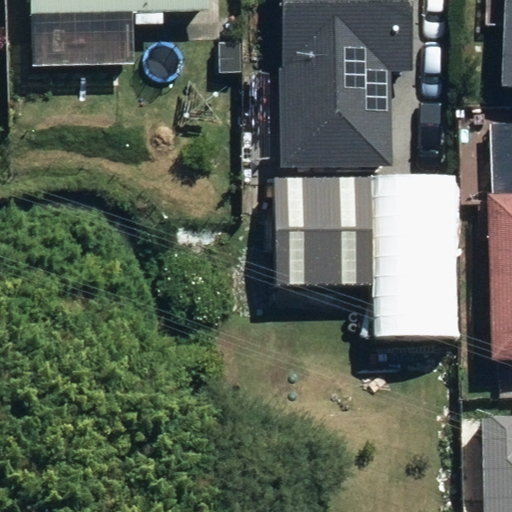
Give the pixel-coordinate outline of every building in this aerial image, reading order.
[(35,0),(36,19),(98,17),(98,39),(141,37),(141,28),(168,27),(167,14),(215,12),(214,0),(35,0)] [(419,72),(417,0),(285,0),(289,169),(398,167),(396,72),(419,72)] [(375,178),(282,176),(281,288),(373,289),(375,178)] [(511,196),(494,197),(497,362),(511,362),(511,196)] [(511,511),(511,416),(488,417),(490,511),(511,511)]
